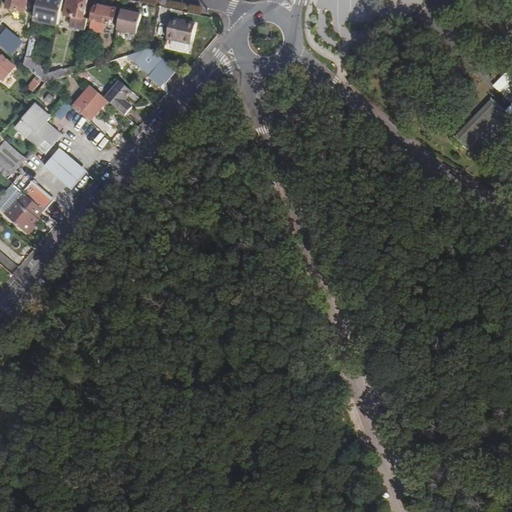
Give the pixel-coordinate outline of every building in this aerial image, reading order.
[(10,0),(8,10),(26,13),(28,0),(10,0)] [(60,26),(65,1),(58,0),(39,0),(35,20),(60,26)] [(87,32),(90,19),(86,18),(90,1),(83,0),(71,0),(68,17),(75,19),(73,29),(87,32)] [(116,21),(119,9),(99,5),(93,31),(107,34),(108,25),(111,25),(113,21),(116,21)] [(134,14),(124,11),(119,31),(139,35),(143,16),(134,14)] [(198,26),(173,20),(168,40),(174,41),(172,48),(174,50),(186,53),(189,52),(191,45),(192,46),(198,26)] [(9,32),(0,42),(0,43),(13,55),(23,43),(9,32)] [(38,35),(32,34),(27,57),(32,58),(38,35)] [(0,63),(1,62),(6,66),(10,63),(0,54),(0,63)] [(134,56),(115,62),(126,72),(131,66),(133,67),(140,61),(134,56)] [(49,73),(32,58),(27,57),(25,65),(46,84),(49,73)] [(161,88),(176,71),(162,58),(156,64),(160,67),(150,79),(161,88)] [(511,87),(508,83),(511,78),(511,66),(479,99),(485,104),(504,124),(511,115),(511,87)] [(49,73),(46,84),(76,75),(74,69),(64,72),(63,70),(49,73)] [(86,71),(78,74),(77,74),(85,81),(89,76),(90,75),(86,71)] [(92,87),(93,89),(98,84),(89,76),(85,81),(92,87)] [(36,77),(27,87),(33,92),(42,81),(36,77)] [(109,101),(127,117),(135,107),(127,101),(134,93),(122,82),(108,100),(109,101)] [(90,122),(109,101),(108,100),(105,98),(93,89),(92,87),(74,108),(90,122)] [(70,106),(64,101),(54,113),(60,117),(70,106)] [(467,161),(504,124),(485,104),(448,142),(467,161)] [(17,129),(47,155),(54,148),(64,136),(48,123),(52,118),(37,105),(17,129)] [(26,160),(0,138),(0,172),(9,180),(26,160)] [(54,148),(47,155),(43,160),(69,182),(80,170),(54,148)] [(34,182),(24,193),(44,209),(46,211),(56,200),(34,182)] [(44,209),(24,193),(17,187),(4,201),(14,209),(8,216),(27,232),(40,219),(38,217),(44,209)]
